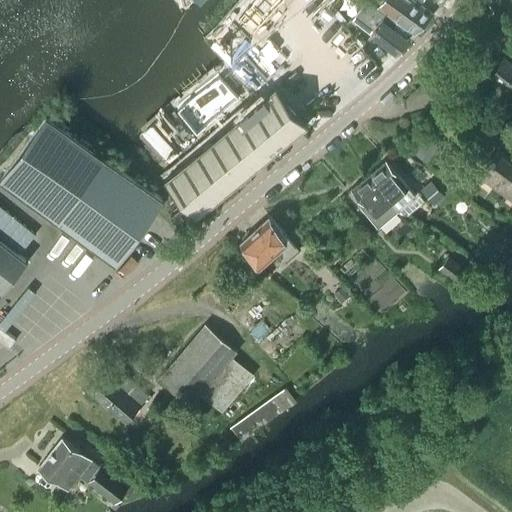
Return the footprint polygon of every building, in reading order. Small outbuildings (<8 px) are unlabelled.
[(368,0),(377,6),(373,11),(392,27),(397,21),(402,25),(401,27),(405,30),(407,28),(413,33),(433,14),(414,0),(408,0),(408,1),(406,0),(368,0)] [(363,4),(352,18),(395,53),(407,39),(392,27),(373,11),(363,4)] [(511,62),(504,57),(488,76),(511,94),(511,62)] [(276,86),(164,178),(185,203),(196,216),(308,123),(276,86)] [(46,114),(0,177),(0,180),(116,264),(163,199),(46,114)] [(511,158),(511,159),(498,149),(480,173),(511,196),(511,158)] [(385,160),(368,174),(398,210),(415,195),(407,186),(385,160)] [(398,210),(368,174),(351,188),(363,202),(359,205),(377,226),(398,210)] [(445,195),(430,179),(420,188),(434,204),(445,195)] [(174,212),(169,216),(179,228),(181,227),(194,216),(195,217),(196,216),(185,203),(180,207),(178,205),(172,210),(174,212)] [(260,260),(272,250),(283,262),(298,249),(287,236),(268,215),(241,239),(260,260)] [(0,292),(27,259),(26,258),(0,237),(0,292)] [(349,294),(341,286),(334,293),(341,301),(349,294)] [(231,356),(236,350),(205,323),(159,376),(191,403),(200,392),(221,410),(251,374),(231,356)] [(147,394),(121,372),(113,381),(100,370),(86,388),(125,421),(140,404),(140,403),(147,394)] [(127,486),(61,436),(38,465),(68,487),(79,472),(116,501),(127,486)]
